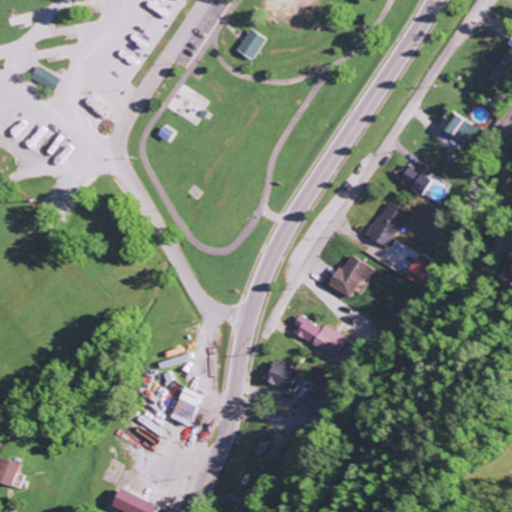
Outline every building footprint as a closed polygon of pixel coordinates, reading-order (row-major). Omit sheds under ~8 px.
[(243,49),(258,60),(272,39),(257,28),(243,49)] [(488,79),(501,88),(511,71),(511,54),(507,51),(502,59),(497,55),(489,66),(494,70),(488,79)] [(68,79),(44,66),(37,79),(61,91),(68,79)] [(443,125),(467,146),(481,131),(457,109),(443,125)] [(400,181),(439,202),(445,192),(436,187),(440,180),(409,163),(400,181)] [(396,247),(410,209),(388,201),(374,239),(396,247)] [(378,269),(355,253),(333,285),(352,298),(366,278),(370,280),(378,269)] [(404,279),(421,289),(436,265),(419,255),(404,279)] [(332,359),(347,338),(328,324),(323,330),(304,315),(294,330),(332,359)] [(295,391),(303,370),(276,361),(268,381),(295,391)] [(171,416),(184,386),(202,394),(189,424),(171,416)] [(315,416),(329,401),(314,387),(300,402),(315,416)] [(21,487),(29,464),(11,458),(3,480),(21,487)] [(128,511),(113,505),(122,486),(158,503),(154,511),(128,511)]
